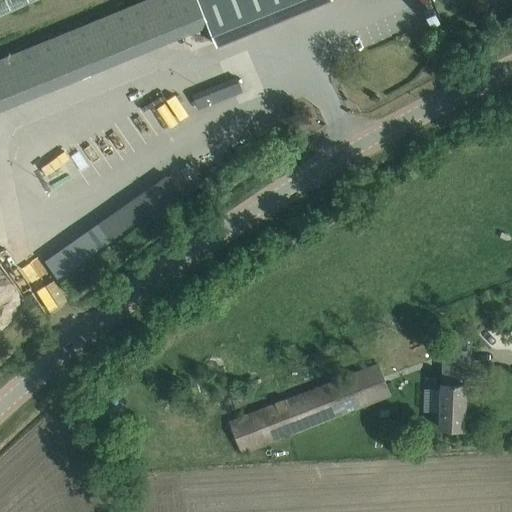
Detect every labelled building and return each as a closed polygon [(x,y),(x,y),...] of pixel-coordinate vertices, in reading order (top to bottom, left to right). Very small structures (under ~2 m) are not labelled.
[(0,0),(0,14),(31,0),(0,0)] [(198,0),(209,25),(217,46),(329,0),(198,0)] [(231,66),(207,76),(213,92),(238,83),(231,66)] [(171,171),(91,232),(105,250),(185,190),(171,171)] [(48,310),(66,299),(55,280),(37,291),(48,310)] [(467,366),(467,350),(442,349),(439,427),(464,428),(466,385),(461,385),(461,366),(467,366)] [(377,364),(229,422),(241,454),(389,396),(377,364)]
